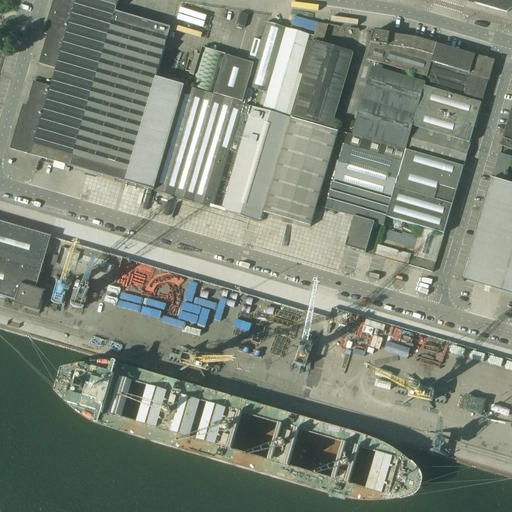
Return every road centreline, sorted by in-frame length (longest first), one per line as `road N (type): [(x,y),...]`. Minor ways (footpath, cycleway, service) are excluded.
road 1 (unclassified): [(434,311),(0,184)]
road 2 (unclassified): [(434,311),(511,53)]
road 3 (unclassified): [(511,43),(331,0)]
road 4 (unclassified): [(0,146),(40,0)]
